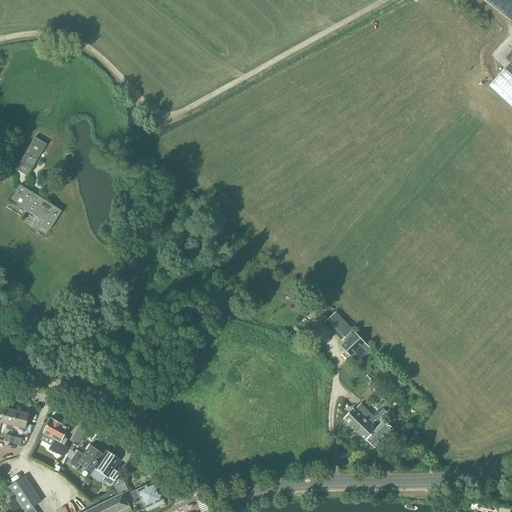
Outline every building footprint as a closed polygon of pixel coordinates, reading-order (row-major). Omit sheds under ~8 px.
[(511,60),(489,86),(511,107),(511,60)] [(41,225),(49,231),(62,211),(20,185),(11,200),(44,221),(41,225)] [(341,346),(358,364),(372,350),(336,312),(325,323),(342,341),(344,340),(346,342),(341,346)] [(353,408),(343,419),(361,435),(376,420),(372,417),(374,416),(361,404),(355,410),(353,408)] [(12,431),(17,411),(5,408),(1,423),(7,424),(6,429),(12,431)] [(17,411),(14,426),(25,429),(29,414),(17,411)] [(50,418),(42,433),(54,439),(49,449),(63,457),(69,447),(64,444),(67,439),(64,437),(69,428),(57,422),(57,419),(54,418),(52,419),(50,418)] [(375,429),(371,425),(361,435),(374,448),(392,429),(383,421),(375,429)] [(420,457),(425,452),(416,444),(411,449),(420,457)] [(104,454),(90,445),(84,454),(77,450),(76,453),(71,449),(66,456),(71,460),(69,463),(78,469),(81,464),(92,472),(104,454)] [(121,460),(107,450),(92,472),(95,468),(105,476),(102,480),(111,486),(120,473),(114,469),(121,460)] [(25,476),(8,488),(17,500),(24,511),(36,511),(33,507),(42,501),(25,476)] [(147,511),(165,504),(163,500),(154,482),(132,493),(135,499),(140,497),(146,511),(147,511)] [(114,487),(118,494),(127,488),(124,483),(114,487)] [(123,493),(84,511),(117,511),(129,506),(123,493)] [(23,511),(16,501),(9,506),(13,511),(23,511)]
